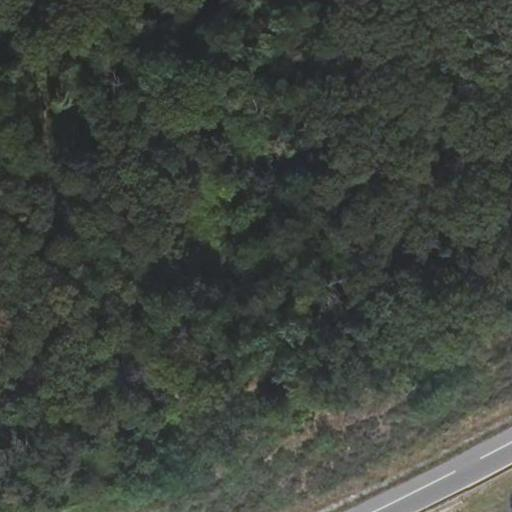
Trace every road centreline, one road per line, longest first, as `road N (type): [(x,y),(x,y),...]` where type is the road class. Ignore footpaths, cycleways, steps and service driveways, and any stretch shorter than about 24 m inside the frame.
road 1 (track): [(0,267),(229,367),(412,308)]
road 2 (track): [(405,361),(435,215),(460,0)]
road 3 (trunk): [(511,455),(399,511)]
